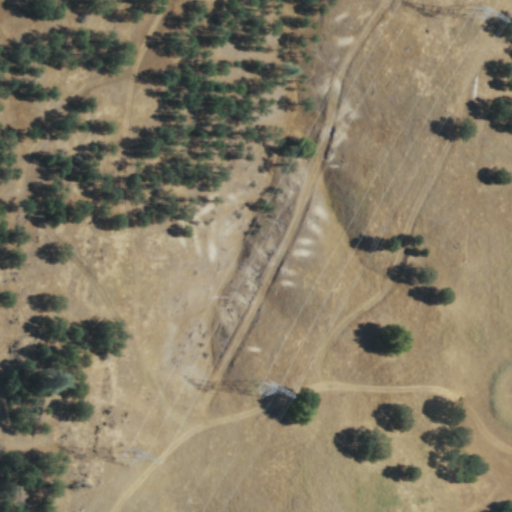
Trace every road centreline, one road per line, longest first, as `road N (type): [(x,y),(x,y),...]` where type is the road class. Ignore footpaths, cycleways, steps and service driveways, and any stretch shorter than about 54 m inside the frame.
road 1 (track): [(201,425),(171,408),(136,342),(43,223),(25,182),(42,137),(72,97),(117,77),(141,54)]
road 2 (track): [(511,446),(372,424),(371,390),(339,384),(201,425)]
